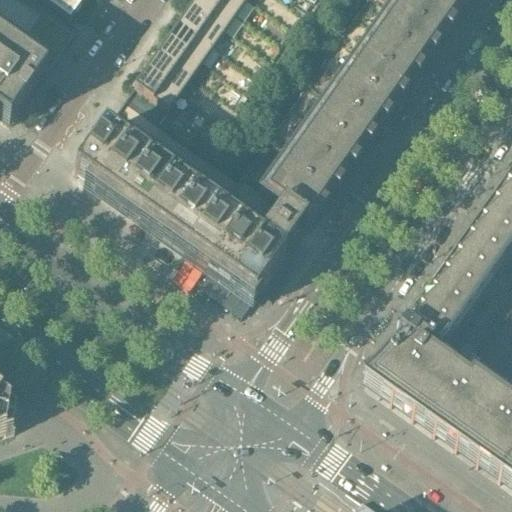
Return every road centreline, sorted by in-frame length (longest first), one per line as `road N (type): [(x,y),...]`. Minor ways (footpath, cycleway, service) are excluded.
road 1 (tertiary): [(511,20),(244,403)]
road 2 (tertiary): [(290,434),(511,111)]
road 3 (secondary): [(244,403),(0,235)]
road 4 (residential): [(0,207),(145,0)]
road 5 (secondary): [(0,336),(189,476)]
road 6 (secondary): [(403,511),(290,434)]
